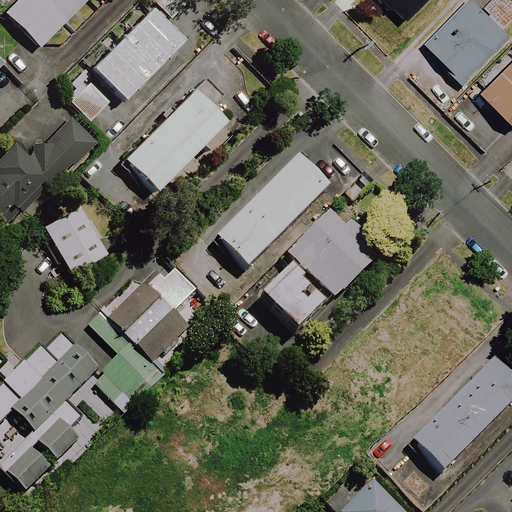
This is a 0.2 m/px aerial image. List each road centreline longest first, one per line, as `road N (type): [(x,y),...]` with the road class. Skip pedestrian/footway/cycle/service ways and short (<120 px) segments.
road 1 (unknown): [(324,60),(66,325)]
road 2 (residential): [(511,248),(263,0)]
road 3 (unknown): [(0,116),(113,0)]
